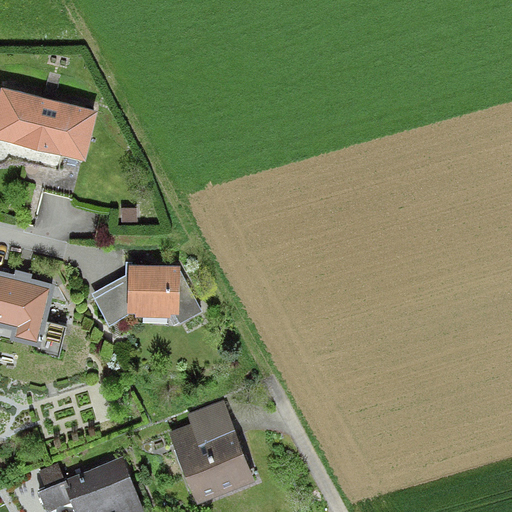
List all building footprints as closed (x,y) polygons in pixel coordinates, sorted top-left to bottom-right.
[(56,169),(61,149),(81,154),(92,111),(1,88),(0,91),(0,161),(3,160),(7,157),(56,169)] [(176,268),(128,266),(128,281),(121,281),(92,296),(107,323),(128,311),(128,306),(169,307),(177,321),(198,310),(176,268)] [(25,278),(0,272),(0,321),(13,324),(10,334),(36,341),(50,285),(25,278)] [(195,496),(248,475),(233,437),(227,439),(224,430),(197,440),(193,428),(172,436),(195,496)] [(119,458),(63,481),(75,511),(140,511),(141,511),(119,458)] [(44,488),(63,480),(56,463),(36,471),(44,488)]
